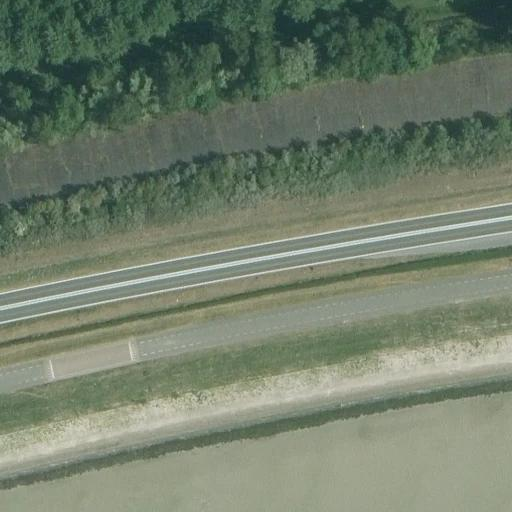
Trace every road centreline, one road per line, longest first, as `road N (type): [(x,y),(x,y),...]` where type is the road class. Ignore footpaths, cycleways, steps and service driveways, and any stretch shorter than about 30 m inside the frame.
road 1 (unclassified): [(0,382),(511,282)]
road 2 (trunk): [(0,311),(511,220)]
